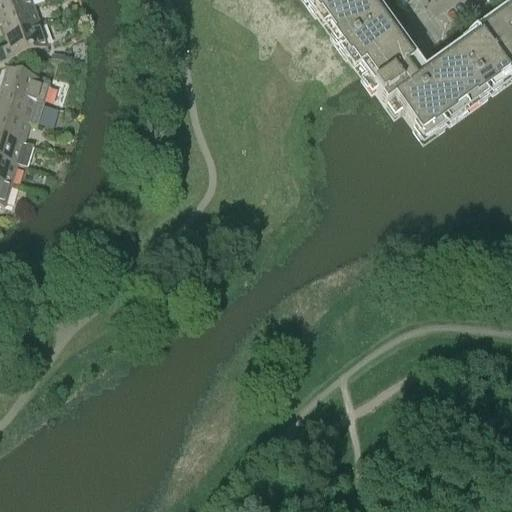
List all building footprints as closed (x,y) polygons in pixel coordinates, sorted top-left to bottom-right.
[(0,0),(0,19),(32,8),(28,0),(0,0)] [(479,42),(415,88),(404,73),(411,68),(362,0),(305,0),(393,122),(401,116),(419,142),(507,79),(504,75),(511,69),(511,12),(476,38),(479,42)] [(0,19),(0,27),(5,41),(39,29),(32,8),(0,19)] [(47,50),(39,29),(5,41),(8,50),(0,53),(0,66),(38,53),(47,50)] [(32,61),(29,71),(43,75),(46,65),(32,61)] [(7,74),(0,95),(42,108),(48,86),(7,74)] [(42,108),(0,95),(0,117),(29,127),(36,129),(42,108)] [(0,117),(0,140),(23,147),(29,127),(0,117)] [(23,147),(0,140),(0,162),(17,168),(23,147)] [(0,162),(0,185),(10,189),(17,168),(0,162)] [(0,209),(4,210),(10,189),(0,185),(0,209)]
